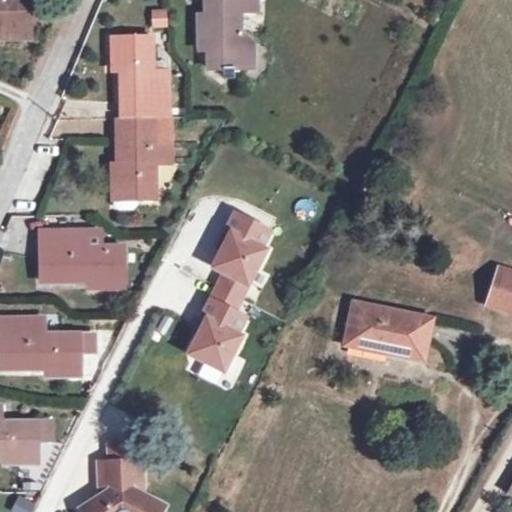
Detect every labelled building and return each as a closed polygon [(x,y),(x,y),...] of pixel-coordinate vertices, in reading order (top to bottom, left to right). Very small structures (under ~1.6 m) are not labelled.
[(0,0),(0,34),(4,35),(4,43),(22,43),(22,19),(30,19),(30,2),(17,2),(16,0),(0,0)] [(206,54),(206,73),(219,73),(219,78),(229,78),(229,73),(247,72),(247,47),(237,35),(236,18),(252,18),(251,0),(203,0),(204,25),(196,25),(196,54),(206,54)] [(151,28),(167,28),(166,11),(150,12),(151,28)] [(4,35),(0,34),(0,46),(30,46),(30,19),(22,19),(22,43),(4,43),(4,35)] [(133,48),(112,48),(112,64),(120,64),(120,178),(112,178),(112,194),(114,194),(134,195),(139,195),(139,203),(153,203),(153,168),(169,168),(168,75),(153,74),(153,40),(133,40),(133,48)] [(133,48),(133,40),(112,40),(112,48),(133,48)] [(114,194),(112,194),(112,203),(114,203),(114,204),(119,208),(134,208),(139,204),(139,203),(139,195),(134,195),(114,194)] [(267,237),(233,220),(224,237),(228,240),(213,269),(216,276),(222,279),(245,291),(263,256),(258,254),(267,237)] [(117,270),(125,270),(124,250),(101,250),(101,234),(41,234),(42,280),(97,280),(97,292),(118,292),(117,270)] [(511,275),(495,270),(484,306),(511,314),(511,275)] [(245,291),(222,279),(209,306),(232,317),(245,291)] [(232,317),(209,306),(200,323),(205,325),(190,355),(192,362),(222,376),(239,341),(235,339),(243,323),(232,317)] [(428,322),(351,308),(342,349),(420,364),(428,322)] [(69,358),(77,358),(77,340),(44,340),(44,325),(0,324),(0,373),(50,374),(50,381),(70,380),(69,358)] [(69,358),(70,380),(78,380),(77,358),(69,358)] [(28,444),(36,445),(51,445),(51,427),(1,427),(0,410),(0,409),(0,458),(8,459),(8,467),(29,467),(28,444)] [(28,444),(29,467),(37,468),(36,445),(28,444)] [(110,450),(110,466),(140,465),(139,449),(110,450)] [(110,466),(99,467),(100,490),(106,490),(106,497),(84,511),(161,511),(162,510),(136,496),(135,489),(141,488),(140,465),(110,466)] [(11,511),(30,511),(34,503),(16,497),(11,511)]
